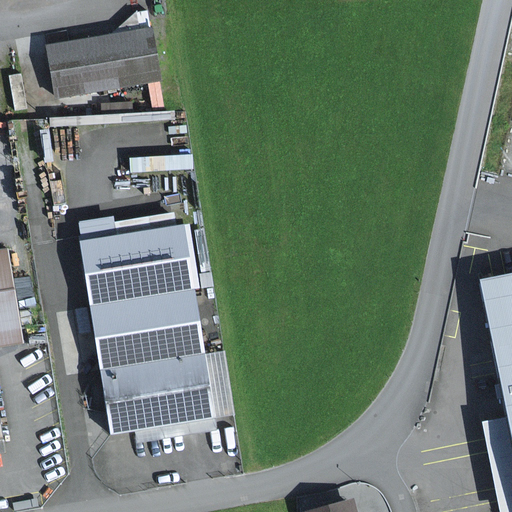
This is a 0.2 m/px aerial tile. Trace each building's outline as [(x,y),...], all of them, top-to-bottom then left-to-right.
[(150,30),(48,47),(57,95),(159,78),(150,30)] [(182,222),(78,239),(83,271),(88,304),(93,335),(98,369),(103,400),(108,431),(212,415),(207,383),(202,352),(197,319),(192,287),(187,254),(182,222)] [(7,242),(0,243),(0,334),(23,331),(7,242)] [(511,270),(478,278),(511,450),(511,270)] [(358,511),(354,498),(302,511),(301,511),(358,511)]
